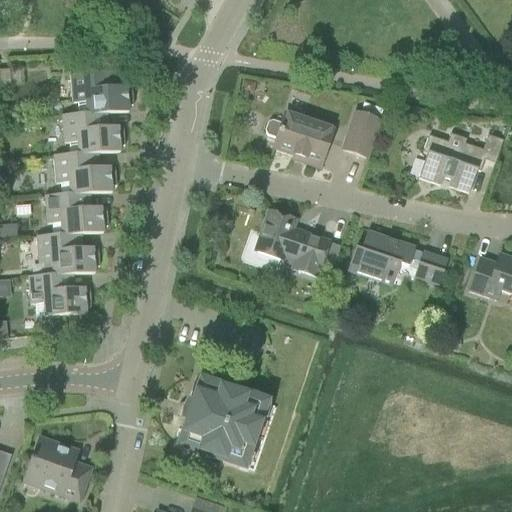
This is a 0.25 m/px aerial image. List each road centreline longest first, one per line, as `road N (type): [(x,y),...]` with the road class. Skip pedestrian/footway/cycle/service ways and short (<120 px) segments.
road 1 (residential): [(511,227),(441,222),(177,163)]
road 2 (tertiary): [(177,163),(196,79),(242,0)]
road 3 (tertiary): [(150,306),(177,163)]
road 4 (residential): [(113,511),(133,403),(120,377)]
road 5 (tertiary): [(0,383),(120,377)]
